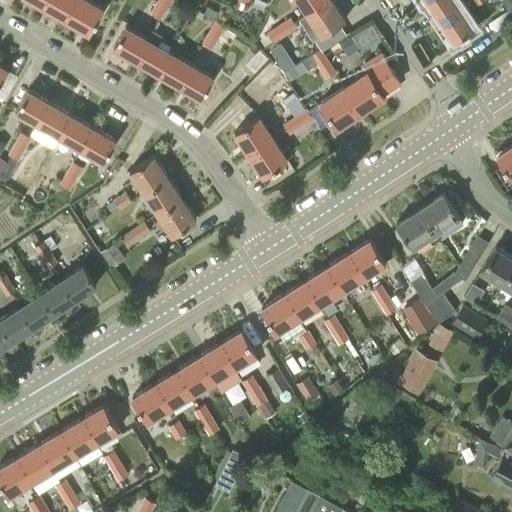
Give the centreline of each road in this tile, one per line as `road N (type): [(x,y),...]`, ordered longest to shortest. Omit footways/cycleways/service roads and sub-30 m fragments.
road 1 (residential): [(269,249),(202,150),(174,125),(0,28)]
road 2 (secondary): [(269,249),(0,416)]
road 3 (secondary): [(443,135),(269,249)]
road 4 (residential): [(459,124),(378,0)]
